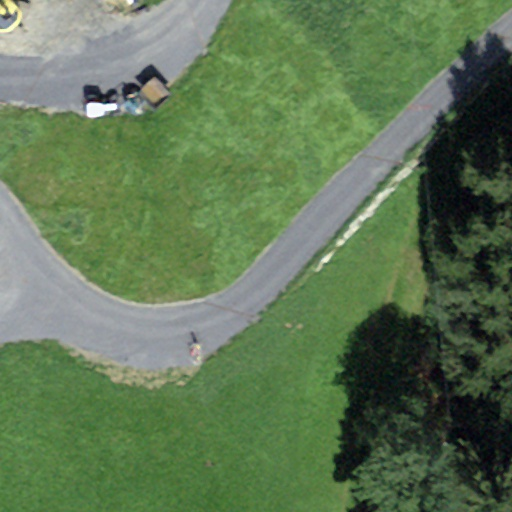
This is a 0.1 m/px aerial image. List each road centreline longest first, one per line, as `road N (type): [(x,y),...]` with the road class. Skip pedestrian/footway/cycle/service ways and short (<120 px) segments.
road 1 (residential): [(0,217),(43,276),(89,316),(146,335),(212,319),(272,276),(461,75),(511,32)]
road 2 (residential): [(210,0),(160,57),(46,83),(0,80)]
